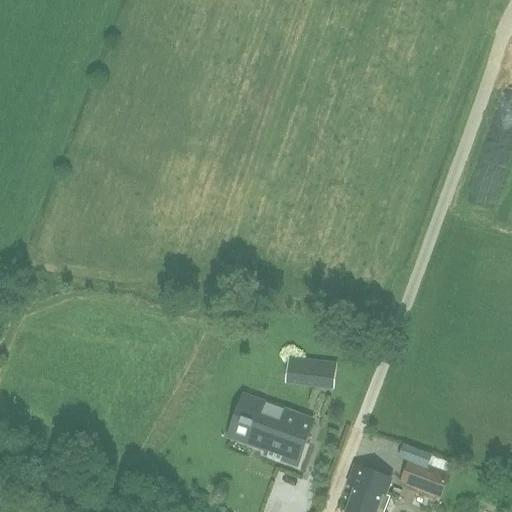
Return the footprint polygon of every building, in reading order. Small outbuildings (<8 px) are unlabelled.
[(243,419),(241,423),(252,427),(247,441),(247,442),(267,449),(265,455),(268,456),(267,457),(274,459),(274,458),(275,459),(275,460),(281,462),(281,461),(297,467),(313,424),(285,414),(286,412),(265,404),(264,406),(249,401),(243,419)] [(408,459),(399,486),(440,502),(451,475),(408,459)] [(280,479),(283,464),(263,460),(260,475),(280,479)] [(384,511),(376,509),(382,495),(385,496),(391,480),(356,467),(349,485),(356,488),(347,511),(384,511)] [(274,510),(276,485),(239,483),(237,508),(274,510)]
